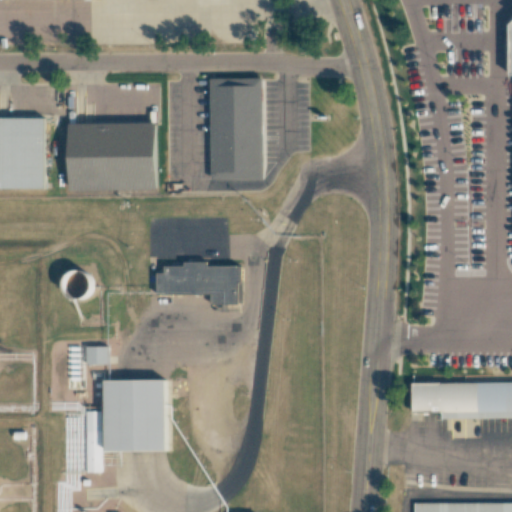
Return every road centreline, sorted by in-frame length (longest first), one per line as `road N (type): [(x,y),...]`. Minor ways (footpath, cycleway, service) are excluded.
road 1 (tertiary): [(361,511),(383,213),(374,110),(342,0)]
road 2 (residential): [(362,61),(0,63)]
